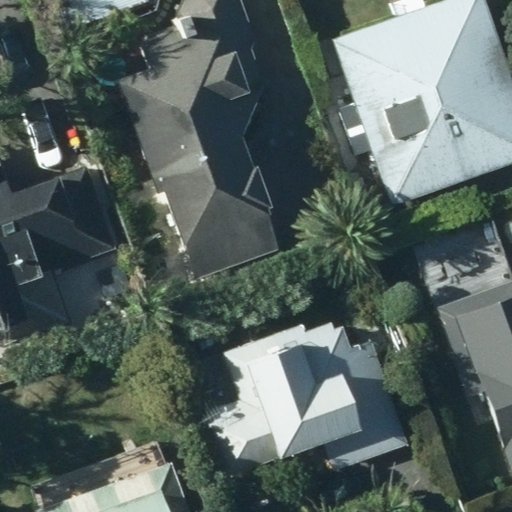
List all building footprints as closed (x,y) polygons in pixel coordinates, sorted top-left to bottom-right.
[(51,0),(63,33),(152,2),(151,0),(51,0)] [(153,66),(121,79),(163,192),(170,189),(203,277),(282,247),(270,213),(279,210),(262,164),(259,166),(247,134),(266,80),(254,46),(250,37),(256,34),(243,0),(182,0),(171,28),(142,38),(153,66)] [(511,164),(511,66),(488,0),(444,0),(336,38),(359,99),(341,106),(357,154),(374,148),(395,207),(511,164)] [(0,329),(34,318),(23,282),(118,250),(88,164),(12,189),(2,158),(0,158),(0,329)] [(378,271),(350,281),(366,321),(394,310),(378,271)] [(511,280),(439,305),(472,396),(488,390),(511,457),(511,280)] [(234,307),(200,318),(208,344),(242,332),(234,307)] [(408,444),(372,339),(354,346),(344,318),(308,331),(306,323),(229,350),(246,399),(219,409),(242,477),(332,447),(339,467),(408,444)] [(191,511),(173,461),(37,509),(37,511),(191,511)]
